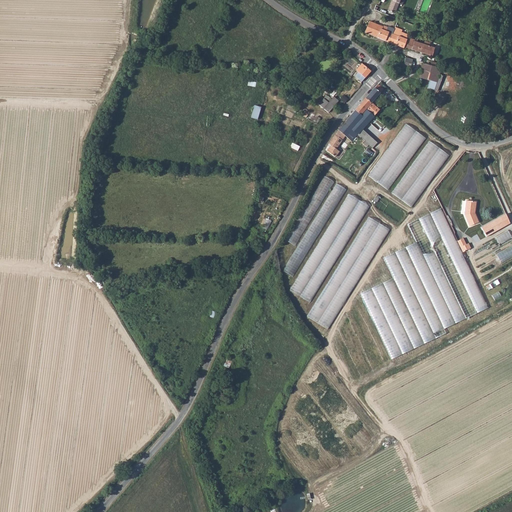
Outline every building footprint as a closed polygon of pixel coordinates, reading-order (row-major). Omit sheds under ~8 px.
[(400,0),(392,0),(392,1),(391,0),(386,11),(395,15),(400,0)] [(365,33),(389,43),(392,35),(387,33),(388,29),(386,28),(387,26),(384,25),(384,28),(369,22),(365,33)] [(392,35),(398,37),(400,32),(400,30),(395,28),(394,31),(392,35)] [(389,43),(395,45),(398,37),(392,35),(389,43)] [(398,37),(395,45),(404,48),(404,47),(407,40),(405,40),(398,37)] [(430,43),(425,41),(424,45),(414,41),(415,40),(408,38),(407,40),(404,47),(432,57),(435,49),(429,47),(430,43)] [(410,69),(413,59),(406,58),(403,67),(410,69)] [(361,82),(370,72),(361,64),(356,70),(357,72),(354,76),(361,82)] [(439,75),(441,70),(423,64),(421,70),(439,75)] [(430,80),(436,82),(439,75),(421,70),(419,77),(430,80)] [(427,87),(434,89),(436,82),(430,80),(427,87)] [(376,84),(361,102),(366,106),(366,107),(370,110),(369,112),(374,116),(379,109),(371,103),(382,89),(376,84)] [(329,102),(334,106),(340,100),(335,96),(332,99),(329,102)] [(329,113),(334,106),(329,102),(324,97),(318,104),(329,113)] [(342,126),(357,137),(374,116),(369,112),(370,110),(366,107),(366,106),(361,102),(342,126)] [(289,103),(287,109),(296,113),(299,107),(289,103)] [(255,105),(251,117),(258,119),(261,107),(255,105)] [(405,123),(369,176),(390,190),(425,136),(405,123)] [(338,131),(347,138),(352,142),(357,137),(342,126),(338,131)] [(347,138),(338,131),(327,145),(330,146),(326,152),(335,157),(339,151),(336,150),(347,138)] [(413,207),(449,153),(428,140),(393,193),(413,207)] [(464,215),(469,226),(479,223),(475,212),(476,202),(466,201),(464,215)] [(505,214),(481,227),(486,236),(510,223),(505,214)] [(267,218),(262,226),(267,229),(272,220),(267,218)] [(511,230),(511,228),(498,235),(502,242),(511,236),(511,230)] [(291,230),(286,240),(296,245),(301,235),(291,230)] [(458,242),(463,252),(471,248),(469,243),(466,244),(464,239),(458,242)] [(511,245),(497,252),(500,260),(511,255),(511,245)] [(285,271),(293,275),(297,267),(289,262),(285,271)] [(300,271),(290,291),(311,301),(320,284),(316,282),(313,287),(302,282),(306,274),(300,271)]
